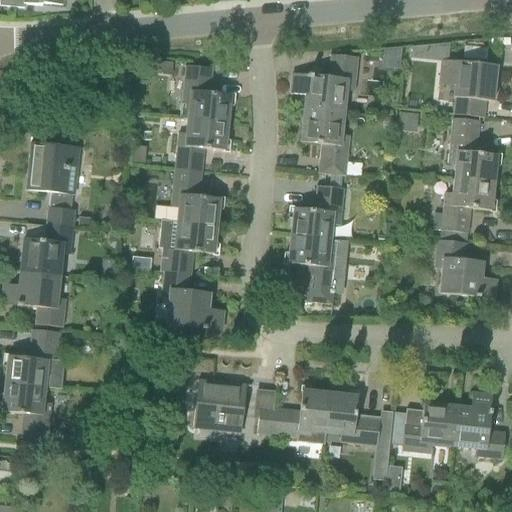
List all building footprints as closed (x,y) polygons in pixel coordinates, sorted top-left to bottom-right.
[(305,97),(303,111),(343,115),(345,93),(353,93),(357,60),(329,57),(327,80),(291,76),(289,96),(305,97)] [(452,117),(463,118),(482,120),(484,103),(492,104),(495,67),(441,62),(438,87),(453,89),(452,100),(453,100),(452,117)] [(189,106),(188,121),(228,125),(231,98),(209,96),(212,71),(185,68),(180,105),(189,106)] [(93,92),(92,101),(110,103),(111,94),(93,92)] [(343,115),(303,111),(299,144),(320,147),(316,176),(344,179),(349,139),(340,138),(343,115)] [(178,136),(174,172),(201,175),(204,151),(225,153),(228,125),(188,121),(186,137),(178,136)] [(454,167),(453,182),(493,186),(496,158),(476,156),(479,124),(459,122),(451,121),(447,166),(454,167)] [(47,210),(45,227),(73,229),(75,213),(70,212),(77,149),(30,144),(25,192),(50,195),(49,210),(47,210)] [(178,210),(177,225),(217,229),(220,201),(199,199),(201,175),(174,172),(170,209),(178,210)] [(493,186),(453,182),(451,196),(443,195),(441,217),(433,216),(431,233),(467,236),(469,211),(490,213),(493,186)] [(293,209),(289,238),(329,242),(331,227),(339,228),(343,191),(315,188),(313,211),(293,209)] [(77,219),(76,228),(90,229),(91,220),(77,219)] [(160,223),(157,250),(161,250),(160,259),(165,260),(163,275),(191,278),(193,255),(214,257),(217,229),(178,225),(177,225),(160,223)] [(23,241),(19,274),(59,278),(61,257),(70,258),(73,229),(45,227),(43,243),(23,241)] [(377,236),(376,246),(387,247),(388,238),(377,236)] [(289,238),(286,266),(307,268),(303,304),(331,307),(333,287),(334,279),(343,280),(347,244),(329,242),(289,238)] [(435,243),(434,251),(432,271),(441,272),(438,297),(493,302),(495,282),(480,281),(481,265),(465,263),(467,246),(435,243)] [(59,278),(19,274),(18,288),(3,286),(1,306),(37,310),(35,327),(62,330),(65,302),(57,301),(59,278)] [(163,275),(160,301),(169,302),(167,327),(201,331),(221,333),(223,313),(203,311),(204,295),(189,293),(191,278),(163,275)] [(7,359),(4,386),(44,390),(60,392),(63,363),(56,362),(59,335),(50,334),(30,332),(27,361),(7,359)] [(197,382),(195,402),(192,430),(240,435),(245,387),(197,382)] [(44,390),(4,386),(1,414),(22,416),(19,440),(47,444),(51,405),(43,405),(44,390)] [(274,410),(271,438),(296,441),(295,443),(323,446),(324,436),(328,396),(302,393),(300,413),(274,410)] [(456,409),(452,449),(474,451),(473,460),(501,463),(502,454),(504,434),(487,432),(491,397),(472,395),(470,410),(456,409)] [(328,396),(324,436),(339,438),(339,445),(376,449),(379,421),(355,419),(358,399),(328,396)] [(392,423),(389,446),(401,448),(401,452),(429,455),(430,447),(452,449),(456,409),(423,406),(423,413),(405,411),(404,424),(392,423)] [(255,437),(271,438),(274,410),(258,409),(255,437)]
